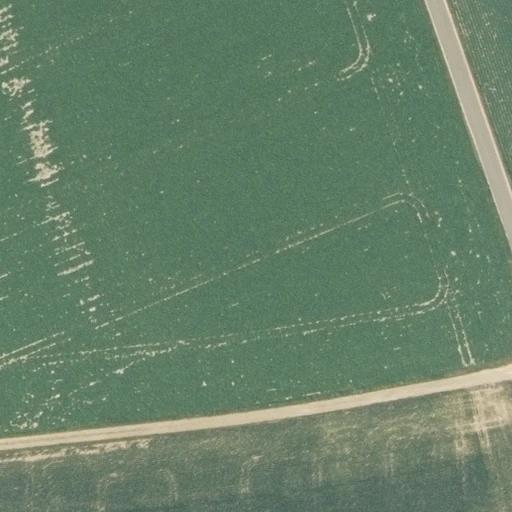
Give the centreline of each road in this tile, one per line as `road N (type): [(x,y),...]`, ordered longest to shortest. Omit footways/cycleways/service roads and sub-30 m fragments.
road 1 (track): [(511,373),(275,414),(0,446)]
road 2 (unclassified): [(511,227),(433,0)]
